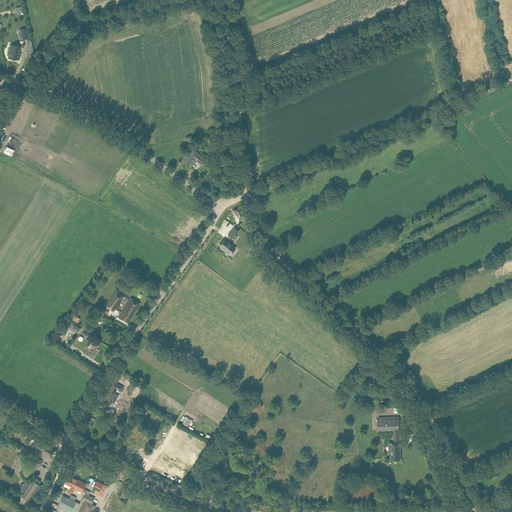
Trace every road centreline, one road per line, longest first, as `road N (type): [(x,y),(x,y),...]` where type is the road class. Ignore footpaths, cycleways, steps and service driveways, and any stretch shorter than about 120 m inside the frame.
road 1 (unclassified): [(66,445),(215,212),(139,149),(28,87)]
road 2 (track): [(481,511),(409,383),(271,247),(244,197)]
road 3 (track): [(511,79),(244,197)]
road 4 (track): [(244,197),(242,79),(223,0)]
road 5 (secondary): [(247,511),(147,482),(66,445)]
